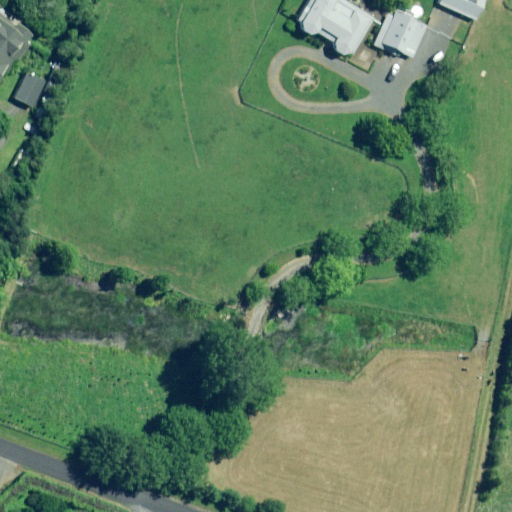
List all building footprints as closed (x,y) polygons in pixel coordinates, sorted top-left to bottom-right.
[(305,33),(312,31),(330,42),(331,49),(338,54),(345,52),(349,54),(371,17),(342,0),(305,0),(294,19),(297,21),(298,29),(305,33)] [(481,0),(437,0),(436,2),(473,19),(481,0)] [(390,16),(386,14),(371,45),(392,54),(394,50),(409,57),(424,26),(393,11),(390,16)] [(0,74),(31,36),(13,23),(10,27),(0,18),(0,74)] [(25,72),(12,98),(30,107),(43,81),(25,72)]
